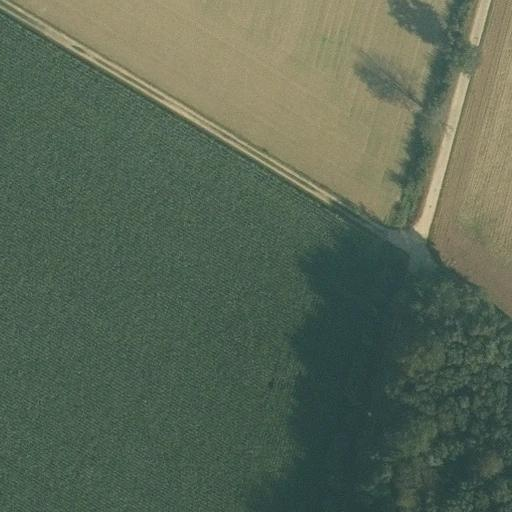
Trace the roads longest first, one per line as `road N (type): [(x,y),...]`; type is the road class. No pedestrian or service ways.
road 1 (track): [(511,327),(415,252),(0,4)]
road 2 (track): [(345,511),(484,0)]
